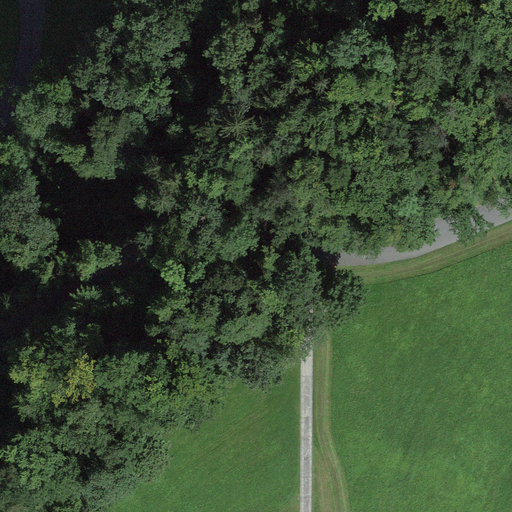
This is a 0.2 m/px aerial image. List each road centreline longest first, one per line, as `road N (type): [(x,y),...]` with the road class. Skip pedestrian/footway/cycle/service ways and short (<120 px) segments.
road 1 (unclassified): [(0,337),(136,260),(203,243),(373,249),(511,202)]
road 2 (unclassified): [(30,0),(27,69),(0,125)]
